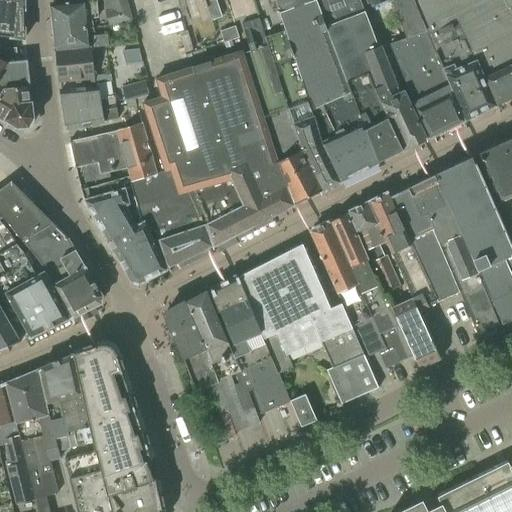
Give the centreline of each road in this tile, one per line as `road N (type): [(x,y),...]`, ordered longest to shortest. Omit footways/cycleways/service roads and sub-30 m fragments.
road 1 (residential): [(511,344),(195,500)]
road 2 (residential): [(195,500),(127,306)]
road 3 (residential): [(55,178),(44,0)]
road 4 (residential): [(55,178),(127,306)]
